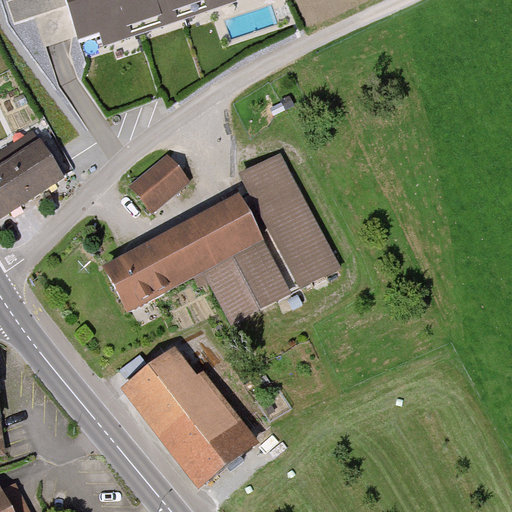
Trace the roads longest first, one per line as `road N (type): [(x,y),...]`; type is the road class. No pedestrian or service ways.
road 1 (residential): [(0,281),(159,131),(270,62)]
road 2 (secondary): [(172,511),(0,295)]
road 3 (track): [(270,62),(407,0)]
